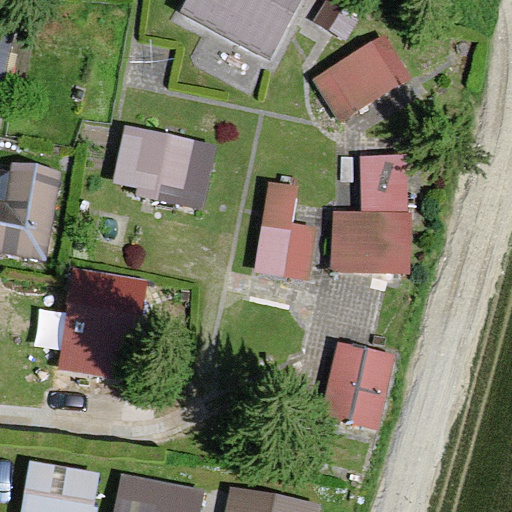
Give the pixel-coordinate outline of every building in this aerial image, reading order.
[(203,0),(196,15),(269,54),(298,0),(203,0)] [(321,21),(343,37),(355,19),(331,6),(321,21)] [(0,84),(11,34),(0,31),(0,84)] [(313,71),(342,117),(403,78),(374,32),(313,71)] [(180,198),(202,203),(213,151),(139,137),(129,188),(160,194),(158,204),(178,208),(180,198)] [(0,250),(45,259),(59,180),(19,173),(13,212),(0,210),(0,250)] [(407,275),(410,230),(390,228),(386,273),(392,274),(407,275)] [(288,277),(310,280),(316,239),(295,235),(288,277)] [(61,362),(121,370),(134,269),(74,261),(61,362)] [(382,423),(401,348),(340,333),(321,407),(382,423)] [(122,511),(153,511),(157,495),(127,489),(122,511)] [(29,511),(93,511),(94,508),(32,497),(29,511)] [(312,511),(238,497),(235,511),(312,511)]
